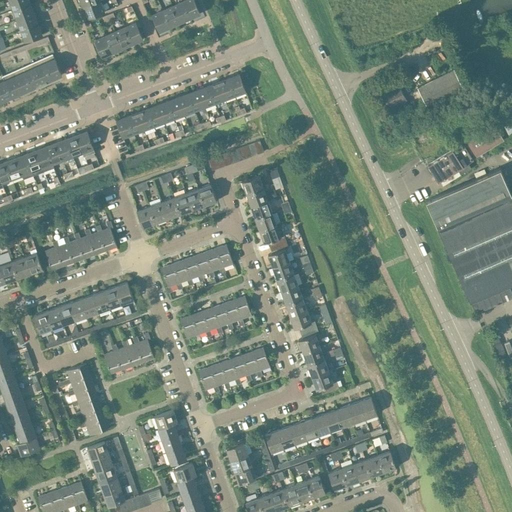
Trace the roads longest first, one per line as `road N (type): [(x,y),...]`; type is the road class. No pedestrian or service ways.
road 1 (secondary): [(511,474),(295,0)]
road 2 (residential): [(199,426),(296,393),(236,221)]
road 3 (residential): [(95,108),(268,41)]
road 4 (residential): [(199,426),(141,255)]
road 5 (residential): [(18,297),(141,255)]
road 6 (residential): [(92,352),(44,369),(18,297)]
